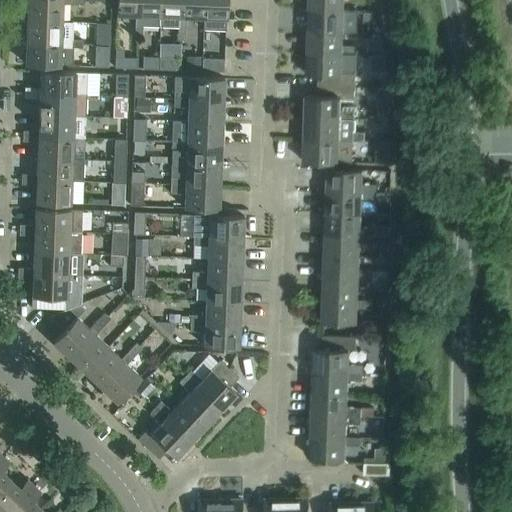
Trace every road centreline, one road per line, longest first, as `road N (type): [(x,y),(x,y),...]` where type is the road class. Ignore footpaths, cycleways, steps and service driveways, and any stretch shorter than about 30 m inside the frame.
road 1 (residential): [(261,0),(261,167),(277,203),(275,484)]
road 2 (secondary): [(462,154),(453,432),(460,511)]
road 3 (unclassified): [(141,511),(0,360)]
road 4 (secondary): [(444,0),(462,154)]
road 5 (residential): [(163,511),(200,483),(275,484)]
